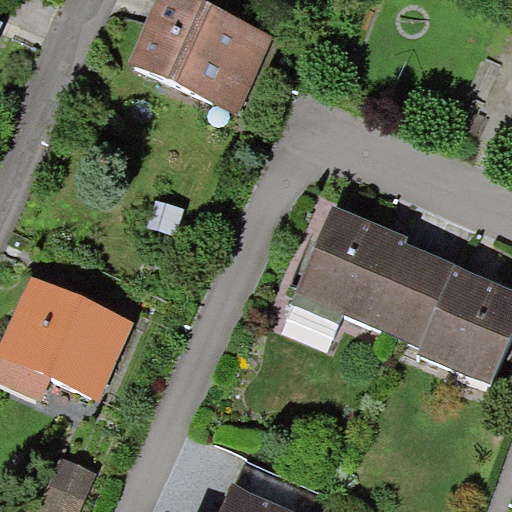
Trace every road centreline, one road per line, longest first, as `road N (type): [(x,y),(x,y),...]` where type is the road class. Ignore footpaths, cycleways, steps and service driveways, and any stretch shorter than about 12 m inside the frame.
road 1 (residential): [(511,199),(474,198),(310,135),(149,511)]
road 2 (residential): [(0,215),(100,0)]
